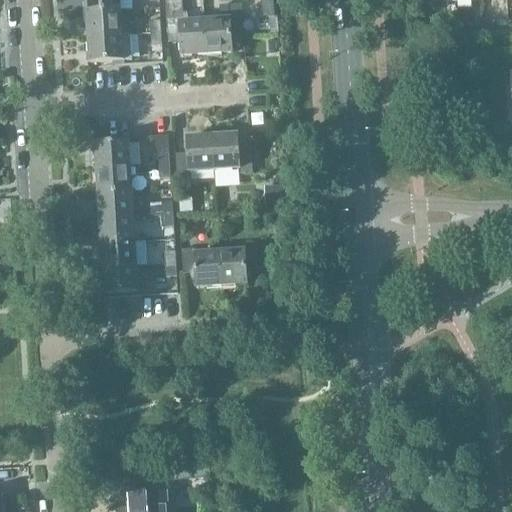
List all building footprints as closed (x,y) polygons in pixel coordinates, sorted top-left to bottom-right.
[(87,0),(88,14),(121,12),(120,0),(87,0)] [(181,0),(165,0),(168,45),(181,45),(182,59),(207,57),(205,24),(188,25),(187,16),(183,16),(181,0)] [(228,6),(220,7),(221,22),(205,24),(207,57),(232,55),(231,41),(244,40),(242,16),(229,17),(228,6)] [(88,14),(90,39),(123,37),(121,12),(88,14)] [(161,34),(161,22),(150,23),(151,35),(161,34)] [(151,35),(152,48),(162,47),(161,34),(151,35)] [(123,37),(90,39),(91,64),(124,62),(123,37)] [(238,136),(213,138),(215,172),(240,170),(241,176),(254,175),(252,150),(239,151),(238,136)] [(215,172),(213,138),(188,140),(189,154),(177,155),(178,180),(192,179),(191,173),(215,172)] [(97,146),(98,171),(131,169),(130,144),(97,146)] [(170,166),(169,154),(159,154),(160,167),(170,166)] [(160,167),(161,179),(171,179),(170,166),(160,167)] [(98,171),(100,196),(133,194),(131,169),(98,171)] [(100,196),(101,221),(135,219),(133,194),(100,196)] [(173,216),(172,202),(161,203),(162,217),(173,216)] [(162,217),(163,229),(174,228),(173,216),(162,217)] [(101,221),(103,246),(136,244),(135,219),(101,221)] [(103,246),(105,270),(138,268),(136,244),(103,246)] [(245,252),(220,254),(223,289),(248,287),(247,271),(259,270),(258,247),(245,248),(245,252)] [(223,289),(220,254),(196,255),(196,250),(182,251),(184,276),(197,275),(197,291),(223,289)] [(176,265),(176,252),(165,253),(166,266),(176,265)] [(166,266),(166,278),(177,278),(176,265),(166,266)] [(138,268),(105,270),(106,296),(139,294),(138,268)] [(119,511),(118,511),(167,511),(166,494),(130,496),(131,511),(119,511)]
